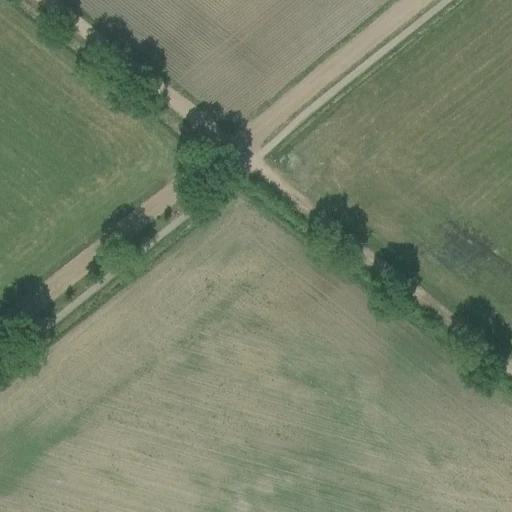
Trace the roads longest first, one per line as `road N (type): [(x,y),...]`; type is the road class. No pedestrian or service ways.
road 1 (track): [(511,376),(248,163)]
road 2 (track): [(0,329),(227,151)]
road 3 (track): [(227,151),(35,0)]
road 4 (track): [(227,151),(417,0)]
